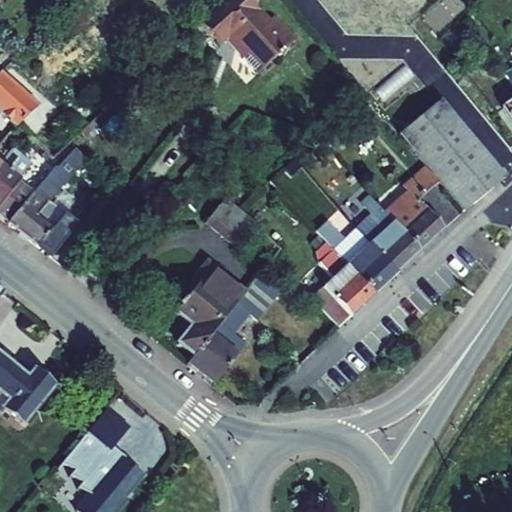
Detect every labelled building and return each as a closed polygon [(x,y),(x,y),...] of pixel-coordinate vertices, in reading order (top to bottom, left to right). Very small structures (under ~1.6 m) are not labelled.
[(243,3),(204,37),(224,60),(232,53),(248,71),(247,72),(261,88),(299,54),(278,32),(273,37),(243,3)] [(38,117),(2,82),(0,85),(0,120),(18,137),(38,117)] [(436,110),(396,146),(420,173),(462,220),(501,185),(436,110)] [(0,182),(8,174),(14,179),(29,161),(18,151),(7,164),(0,158),(0,182)] [(35,206),(10,233),(57,268),(84,236),(71,225),(54,211),(67,196),(89,172),(76,160),(54,184),(35,206)] [(35,206),(25,195),(22,194),(26,189),(24,186),(38,170),(29,161),(14,179),(8,174),(0,182),(0,224),(10,233),(35,206)] [(43,173),(25,195),(35,206),(54,184),(43,173)] [(408,203),(384,224),(418,263),(456,227),(457,226),(420,184),(404,198),(408,203)] [(54,211),(71,225),(83,210),(67,196),(54,211)] [(209,238),(220,247),(237,227),(241,222),(230,213),(209,238)] [(355,241),(395,285),(418,263),(384,224),(379,218),(355,241)] [(237,227),(220,247),(238,263),(259,238),(241,222),(237,227)] [(325,254),(346,278),(373,307),(395,285),(355,241),(343,252),(326,233),(315,243),(325,254)] [(311,310),(338,340),(373,307),(346,278),(325,254),(315,262),(318,275),(333,290),(311,310)] [(193,371),(241,309),(209,283),(174,326),(192,340),(177,357),(193,371)] [(193,371),(191,373),(187,378),(213,400),(233,375),(245,361),(233,350),(248,332),(254,337),(273,312),(252,295),(241,309),(193,371)] [(0,403),(12,413),(5,421),(23,435),(52,400),(33,386),(32,388),(22,380),(18,384),(0,368),(0,403)] [(104,421),(60,473),(72,480),(67,486),(80,492),(74,498),(87,505),(80,511),(117,511),(140,486),(110,459),(127,440),(104,421)]
